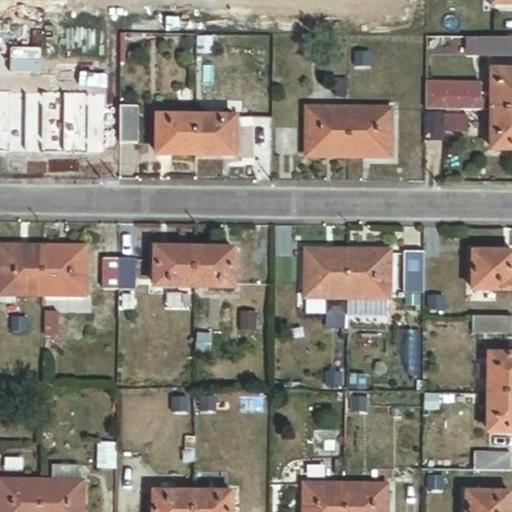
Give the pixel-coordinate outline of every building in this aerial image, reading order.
[(511,57),(511,38),(466,38),(466,57),(511,57)] [(223,70),(205,70),(205,84),(223,85),(223,70)] [(494,96),(494,111),(511,111),(511,73),(494,73),(494,96)] [(348,80),(336,80),(336,99),(348,100),(348,80)] [(481,85),(427,84),(426,110),(494,111),(494,96),(481,95),(481,85)] [(308,157),(349,158),(350,111),(309,111),(308,157)] [(350,111),(349,158),(391,158),(392,112),(376,112),(350,111)] [(511,111),(494,111),(493,150),(511,150),(511,111)] [(447,116),(447,131),(477,132),(477,116),(447,116)] [(142,146),(142,117),(121,117),(121,146),(142,146)] [(159,156),(197,156),(198,119),(159,119),(159,156)] [(198,119),(197,156),(236,156),(236,119),(198,119)] [(42,296),(43,249),(1,249),(1,296),(5,296),(16,296),(42,296)] [(84,250),(43,249),(42,296),(84,296),(84,250)] [(195,288),(195,251),(156,251),(157,288),(195,288)] [(234,252),(195,251),(195,288),(233,288),(234,252)] [(348,299),(349,253),(307,253),(307,299),(348,299)] [(390,253),(349,253),(348,299),(389,300),(390,253)] [(404,295),(424,295),(425,254),(405,254),(404,295)] [(511,254),(474,254),(474,291),(511,291),(511,254)] [(103,287),(119,287),(119,261),(103,261),(103,287)] [(119,261),(119,287),(134,287),(134,261),(119,261)] [(427,316),(439,316),(440,294),(427,294),(427,316)] [(293,309),(283,310),(283,323),(292,323),(293,309)] [(59,315),(46,315),(46,339),(59,339),(59,315)] [(353,315),(353,332),(377,332),(377,315),(353,315)] [(511,317),(474,317),(474,336),(511,336),(511,317)] [(210,319),(195,319),(194,352),(210,352),(210,319)] [(40,323),(25,322),(25,335),(40,335),(40,323)] [(46,339),(46,351),(59,352),(59,339),(46,339)] [(511,357),(490,357),(490,395),(511,395),(511,357)] [(213,393),(194,393),(194,439),(194,450),(193,495),(223,495),(223,475),(206,475),(207,419),(209,419),(209,407),(213,407),(213,393)] [(511,395),(490,395),(489,433),(511,433),(511,395)] [(439,397),(426,397),(426,410),(439,410),(439,397)] [(55,437),(44,437),(44,447),(55,446),(55,437)] [(194,439),(185,439),(185,450),(194,450),(194,439)] [(118,445),(98,444),(98,470),(118,470),(118,445)] [(511,459),(511,454),(475,454),(475,473),(511,473),(511,459)] [(265,458),(249,458),(249,476),(265,477),(265,458)] [(349,460),(349,473),(375,473),(375,460),(349,460)] [(346,461),(334,461),(334,476),(346,476),(346,461)] [(80,468),(52,468),(52,484),(80,485),(80,468)] [(444,478),(423,477),(422,493),(438,493),(437,511),(448,511),(449,505),(442,501),(442,493),(444,493),(444,478)] [(0,511),(40,511),(41,484),(0,483),(0,511)] [(52,484),(41,484),(40,511),(82,511),(82,484),(80,485),(52,484)] [(484,495),(484,487),(468,486),(468,495),(484,495)] [(304,511),(346,511),(347,487),(305,487),(304,511)] [(347,487),(346,511),(387,511),(388,488),(371,487),(347,487)] [(252,511),(269,511),(270,493),(253,493),(252,511)] [(407,511),(422,511),(422,493),(407,493),(407,511)] [(422,493),(422,511),(437,511),(438,493),(422,493)] [(193,511),(193,495),(155,494),(154,511),(193,511)] [(223,495),(193,495),(193,511),(231,511),(232,495),(223,495)] [(484,495),(468,495),(468,511),(510,511),(511,495),(484,495)]
